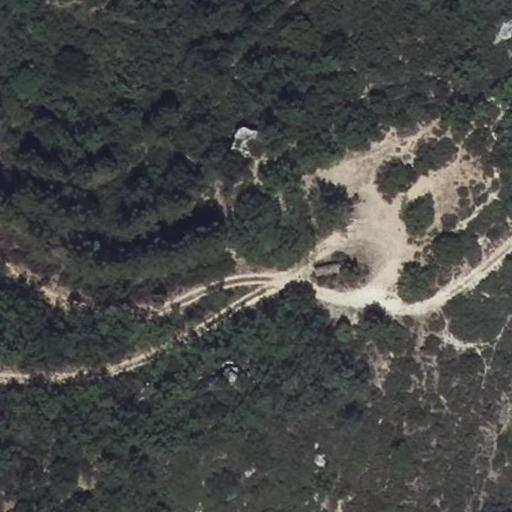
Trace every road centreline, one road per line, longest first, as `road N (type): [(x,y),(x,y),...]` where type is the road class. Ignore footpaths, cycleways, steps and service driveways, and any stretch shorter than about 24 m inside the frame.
road 1 (track): [(0,269),(118,315),(231,279),(423,298),(511,246)]
road 2 (track): [(0,376),(60,377),(165,352),(274,285)]
